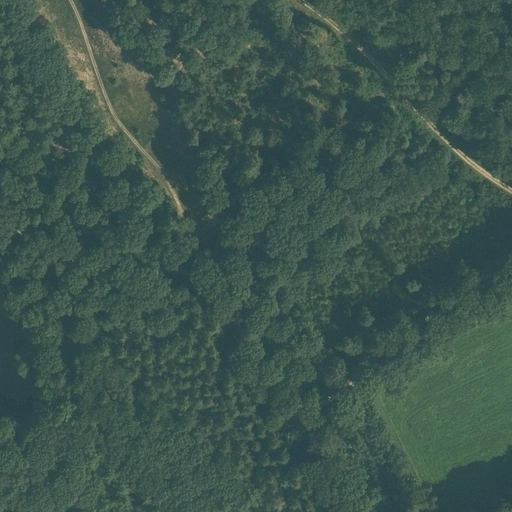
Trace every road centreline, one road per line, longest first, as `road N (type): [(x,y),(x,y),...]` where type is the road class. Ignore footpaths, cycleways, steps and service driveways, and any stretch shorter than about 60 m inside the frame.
road 1 (unknown): [(405,511),(352,422),(356,377),(424,303),(511,256)]
road 2 (track): [(297,416),(203,274),(174,270),(111,281),(72,259)]
road 3 (track): [(299,0),(350,37),(422,119),(511,192)]
road 4 (unknown): [(511,175),(445,122),(374,35),(322,0)]
road 5 (track): [(511,272),(428,317),(297,416)]
